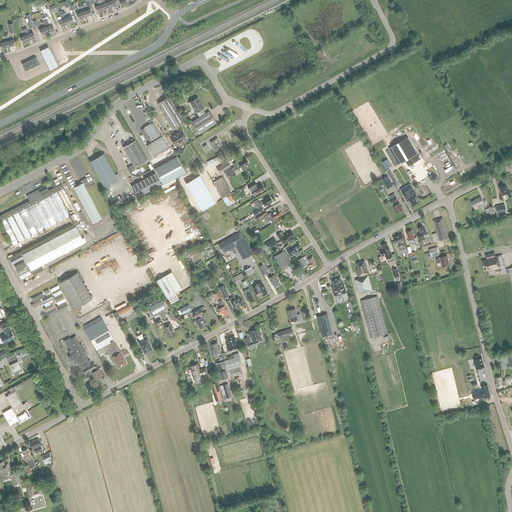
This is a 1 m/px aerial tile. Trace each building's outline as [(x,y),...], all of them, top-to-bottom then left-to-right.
[(41,0),(34,3),(37,8),(44,5),(42,0),(41,0)] [(103,9),(100,1),(99,0),(97,0),(98,2),(97,2),(98,5),(95,6),(97,12),(103,9)] [(103,0),(99,0),(100,1),(103,9),(110,7),(108,2),(105,3),(103,0)] [(85,16),(83,10),(80,12),(80,13),(77,14),(79,19),(85,16)] [(61,12),(63,15),(64,19),(66,24),(73,21),(71,16),(68,18),(66,14),(65,14),(64,11),(61,12)] [(64,19),(63,15),(61,12),(59,13),(61,16),(60,16),(62,20),(58,21),(60,27),(66,24),(64,19)] [(45,26),(48,32),(54,29),(52,24),(49,25),(47,19),(45,20),(45,19),(43,20),(44,23),(45,26)] [(48,32),(45,26),(42,27),(42,28),(39,29),(41,35),(48,32)] [(29,40),(26,35),(26,34),(23,35),(23,36),(20,38),(22,43),(29,40)] [(48,49),(40,52),(49,71),(56,67),(48,49)] [(38,64),(35,58),(22,64),(25,71),(38,64)] [(158,103),(174,129),(184,122),(168,97),(158,103)] [(192,122),(199,133),(216,122),(209,111),(204,114),(201,109),(204,107),(202,104),(201,104),(197,98),(195,99),(194,99),(194,100),(190,102),(199,117),(192,122)] [(146,146),(153,157),(168,147),(161,136),(158,132),(159,132),(153,123),(152,123),(150,124),(150,125),(145,129),(143,128),(142,129),(141,131),(147,139),(148,139),(150,143),(146,146)] [(177,133),(174,135),(174,136),(170,138),(175,145),(179,143),(180,143),(182,142),(182,141),(186,138),(182,131),(178,134),(177,133)] [(210,142),(214,150),(222,145),(217,138),(210,142)] [(401,163),(402,163),(404,162),(406,161),(409,166),(420,160),(407,138),(392,147),(401,163)] [(135,141),(123,147),(134,168),(146,161),(135,141)] [(103,154),(90,162),(105,188),(118,180),(103,154)] [(176,156),(154,168),(163,184),(185,172),(176,156)] [(234,166),(224,172),(227,177),(234,172),(234,171),(236,170),(241,167),(243,170),(246,168),(246,167),(245,165),(248,163),(245,159),(242,161),(238,163),(237,161),(233,164),(234,166)] [(387,159),(382,162),(386,169),(391,166),(387,159)] [(429,161),(425,163),(433,175),(436,173),(429,161)] [(216,168),(218,172),(228,165),(227,162),(216,168)] [(404,162),(402,163),(401,163),(401,164),(400,164),(395,167),(401,177),(410,172),(404,162)] [(390,171),(387,172),(394,184),(396,182),(390,171)] [(131,186),(138,197),(161,185),(155,173),(131,186)] [(200,175),(186,183),(202,211),(216,202),(200,175)] [(382,180),(387,189),(393,186),(388,176),(382,180)] [(213,182),(222,198),(231,193),(221,177),(213,182)] [(81,181),(82,183),(74,188),(93,223),(101,218),(86,188),(90,186),(86,179),(81,181)] [(254,181),(247,186),(253,196),(261,191),(264,189),(261,184),(257,186),(254,181)] [(409,184),(400,190),(407,202),(409,200),(412,205),(417,202),(414,198),(417,196),(409,184)] [(511,196),(509,191),(509,192),(505,184),(499,187),(503,195),(506,194),(509,198),(511,196)] [(29,201),(0,216),(0,222),(12,245),(18,242),(5,218),(6,218),(18,242),(24,239),(12,215),(13,215),(25,239),(31,236),(18,212),(19,211),(31,235),(37,232),(25,208),(38,232),(44,229),(31,205),(32,205),(44,229),(50,226),(37,202),(38,201),(51,225),(57,222),(44,198),(45,198),(57,222),(63,219),(50,195),(51,194),(64,218),(69,215),(57,191),(55,188),(49,191),(46,185),(26,196),(29,201)] [(388,199),(389,200),(396,213),(402,210),(399,203),(397,204),(396,201),(398,200),(394,193),(388,197),(389,198),(388,199)] [(265,199),(259,203),(257,199),(253,202),(257,208),(261,206),(261,205),(263,204),(265,206),(268,204),(268,203),(272,201),(269,197),(265,199)] [(483,208),(481,204),(483,204),(480,197),(476,199),(476,200),(471,202),(474,207),(477,206),(479,210),(483,208)] [(64,201),(66,206),(72,204),(71,200),(73,199),(72,198),(64,201)] [(496,207),(497,213),(497,214),(498,214),(506,212),(505,205),(496,207)] [(490,215),(495,214),(493,207),(485,209),(486,213),(489,213),(490,215)] [(270,220),(272,223),(278,219),(277,217),(281,215),(277,210),(271,214),(270,213),(263,217),(267,222),(270,220)] [(82,211),(79,213),(85,224),(88,223),(82,211)] [(255,217),(257,220),(262,217),(267,214),(265,211),(255,217)] [(434,241),(435,242),(448,238),(442,218),(433,220),(436,233),(432,234),(434,241)] [(49,240),(22,254),(31,271),(84,242),(86,241),(84,237),(82,238),(76,226),(49,240)] [(426,239),(424,234),(426,233),(424,228),(423,228),(422,226),(418,228),(420,233),(419,233),(421,236),(418,237),(420,241),(426,239)] [(284,236),(281,232),(277,235),(282,244),(285,242),(290,239),(289,238),(293,235),(291,231),(284,236)] [(417,247),(420,246),(418,243),(416,238),(415,238),(413,234),(413,235),(411,231),(407,232),(408,236),(407,236),(409,240),(408,241),(410,246),(413,245),(417,247)] [(218,244),(222,251),(236,243),(245,258),(252,254),(240,232),(218,244)] [(394,236),(394,237),(394,238),(396,243),(399,242),(400,244),(399,245),(400,248),(402,254),(408,252),(406,246),(404,240),(402,234),(397,236),(396,236),(394,236)] [(268,249),(277,243),(275,239),(266,245),(268,249)] [(286,250),(290,256),(297,251),(296,249),(300,246),(297,242),(286,249),(286,250)] [(387,244),(382,246),(383,249),(380,251),(382,256),(385,255),(388,263),(393,261),(391,253),(391,252),(390,249),(389,249),(387,244)] [(437,247),(429,249),(431,257),(439,255),(437,247)] [(197,260),(201,258),(196,250),(189,254),(191,257),(194,255),(197,260)] [(276,255),(285,268),(291,264),(283,251),(276,255)] [(511,267),(505,270),(501,255),(494,257),(493,253),(485,255),(486,259),(487,259),(487,260),(482,261),(484,271),(489,270),(489,272),(498,269),(500,275),(509,272),(511,283),(511,267)] [(20,255),(10,260),(12,263),(22,258),(20,255)] [(305,256),(297,260),(302,268),(307,264),(309,267),(312,265),(313,267),(316,265),(315,263),(316,263),(312,256),(307,259),(305,256)] [(449,265),(447,256),(440,257),(440,258),(436,259),(437,263),(441,262),(442,267),(449,265)] [(367,274),(369,273),(367,266),(366,267),(365,262),(356,264),(357,269),(356,269),(359,279),(355,280),(359,294),(372,291),(367,274)] [(21,279),(32,274),(28,266),(24,267),(23,265),(15,269),(21,279)] [(29,277),(31,280),(40,275),(39,272),(29,277)] [(59,283),(74,309),(92,299),(77,273),(71,276),(70,275),(68,276),(68,277),(59,283)] [(232,278),(235,283),(244,278),(242,273),(232,278)] [(171,304),(178,299),(175,293),(165,275),(156,281),(166,298),(167,298),(171,304)] [(272,284),(275,288),(280,285),(277,281),(278,280),(274,275),(268,278),(272,284)] [(343,282),(342,283),(340,277),(331,280),(332,286),(331,286),(334,296),(346,293),(343,282)] [(256,294),(260,292),(262,296),(267,293),(265,289),(266,289),(261,281),(251,286),(256,294)] [(229,296),(223,285),(219,287),(224,298),(229,296)] [(49,290),(52,298),(62,294),(59,286),(49,290)] [(253,298),(254,298),(251,292),(249,288),(243,291),(245,295),(248,301),(249,301),(250,303),(254,301),(253,298)] [(234,296),(229,299),(235,310),(239,307),(238,306),(239,305),(238,304),(242,302),(239,297),(236,299),(234,296)] [(371,338),(387,334),(377,296),(361,301),(371,338)] [(217,305),(213,307),(217,314),(218,314),(219,315),(222,313),(222,314),(223,313),(224,316),(229,313),(221,300),(218,302),(221,307),(219,309),(217,305)] [(161,301),(148,308),(153,317),(166,310),(161,301)] [(132,303),(116,311),(119,317),(135,308),(132,303)] [(182,314),(182,315),(191,310),(188,305),(179,310),(182,314)] [(47,316),(44,307),(40,309),(39,307),(36,308),(40,319),(47,316)] [(193,322),(195,325),(196,326),(198,325),(200,328),(205,325),(204,324),(206,323),(203,316),(200,318),(200,316),(203,314),(200,309),(192,313),(196,320),(194,321),(193,322)] [(290,322),(297,320),(298,321),(302,320),(300,314),(296,315),(295,309),(287,311),(290,322)] [(171,310),(168,312),(169,314),(170,313),(173,319),(175,321),(176,320),(171,310)] [(327,314),(317,317),(322,336),(332,334),(327,314)] [(109,332),(107,328),(102,319),(85,329),(97,350),(106,345),(113,356),(111,357),(114,364),(115,363),(118,368),(126,363),(123,357),(123,356),(120,352),(119,352),(112,341),(114,340),(109,332)] [(162,326),(167,335),(168,334),(170,338),(175,335),(173,331),(174,331),(170,323),(165,326),(164,324),(163,325),(160,319),(154,322),(158,328),(162,326)] [(2,328),(5,334),(0,336),(0,337),(3,344),(8,341),(9,343),(12,341),(11,340),(14,338),(11,331),(10,331),(7,325),(2,328)] [(259,338),(260,338),(260,337),(261,337),(260,336),(260,335),(259,335),(258,332),(259,332),(258,329),(251,331),(252,334),(250,334),(245,333),(247,338),(244,339),(246,347),(249,346),(250,348),(256,347),(254,353),(259,338)] [(277,333),(278,338),(293,334),(291,329),(277,333)] [(149,351),(149,350),(151,349),(147,340),(149,339),(146,334),(142,337),(144,341),(140,343),(145,353),(146,352),(146,353),(149,351)] [(68,351),(70,355),(69,356),(68,357),(69,358),(70,359),(71,360),(72,359),(74,363),(75,362),(77,365),(78,364),(78,365),(78,366),(78,367),(77,368),(78,368),(79,369),(79,370),(80,370),(81,371),(82,372),(83,373),(84,373),(85,376),(82,377),(84,381),(90,378),(90,377),(91,379),(92,378),(93,379),(94,378),(95,381),(104,376),(99,368),(98,369),(97,366),(96,367),(93,363),(90,365),(89,364),(90,363),(90,362),(90,361),(88,360),(87,360),(88,359),(84,352),(86,351),(81,344),(80,345),(75,336),(70,339),(69,337),(63,341),(64,341),(69,349),(69,348),(70,350),(68,351)] [(236,342),(235,342),(234,336),(226,339),(227,344),(226,344),(228,351),(238,348),(236,342)] [(220,348),(219,348),(217,343),(211,345),(213,350),(212,350),(214,354),(214,356),(218,355),(217,353),(221,352),(220,348)] [(227,357),(228,360),(224,361),(227,370),(230,370),(232,376),(241,374),(238,365),(241,364),(238,353),(231,355),(231,356),(227,357)] [(483,365),(482,361),(481,358),(480,358),(479,356),(475,357),(475,359),(473,360),(476,369),(481,368),(480,366),(483,365)] [(9,361),(10,364),(9,365),(13,372),(13,371),(14,371),(15,374),(22,371),(21,368),(20,366),(16,357),(9,361)] [(224,365),(223,362),(221,362),(216,364),(218,372),(219,372),(221,379),(226,377),(224,370),(223,370),(222,366),(224,365)] [(205,368),(199,370),(197,364),(191,366),(192,369),(191,370),(193,378),(201,376),(201,375),(206,373),(205,368)] [(486,371),(477,372),(478,381),(487,380),(486,371)] [(496,383),(495,384),(496,388),(503,386),(504,386),(504,385),(506,385),(506,382),(503,383),(502,379),(501,379),(500,377),(495,378),(496,383)] [(228,384),(223,385),(226,398),(231,396),(228,384)] [(482,391),(472,393),(473,399),(484,397),(484,398),(490,396),(487,385),(481,386),(482,391)] [(15,392),(6,397),(12,407),(6,411),(5,411),(7,414),(4,416),(7,420),(10,419),(11,421),(13,420),(15,422),(18,420),(19,423),(30,416),(26,409),(30,407),(27,402),(23,405),(15,392)] [(41,446),(39,439),(30,443),(33,449),(34,449),(36,454),(42,451),(40,446),(41,446)] [(28,449),(23,451),(25,456),(26,459),(28,459),(28,460),(27,460),(29,465),(25,467),(28,474),(32,473),(30,469),(35,467),(31,457),(30,453),(30,454),(28,449)] [(42,457),(44,462),(51,459),(49,454),(42,457)] [(11,473),(8,463),(4,464),(3,461),(0,462),(0,469),(1,469),(2,472),(0,472),(0,474),(2,481),(10,479),(12,479),(14,483),(15,484),(16,485),(17,484),(18,484),(18,482),(14,468),(15,471),(13,471),(13,472),(11,473)] [(35,489),(33,484),(26,486),(29,499),(43,495),(40,488),(35,489)]
